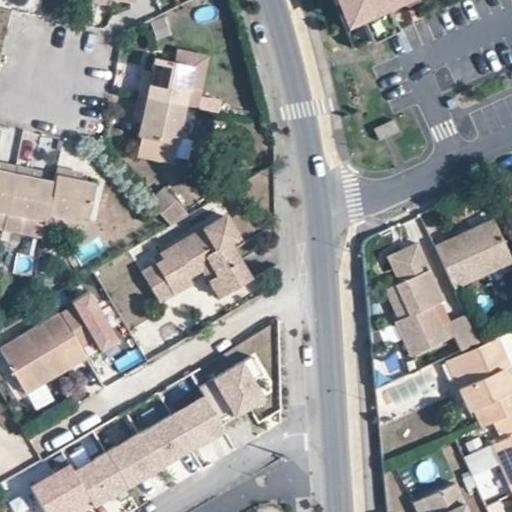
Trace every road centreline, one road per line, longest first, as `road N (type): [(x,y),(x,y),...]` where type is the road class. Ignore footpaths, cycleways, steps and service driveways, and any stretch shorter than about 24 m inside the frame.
road 1 (tertiary): [(315,218),(338,511)]
road 2 (tertiary): [(269,0),(287,52),(315,218)]
road 3 (residential): [(511,141),(315,218)]
